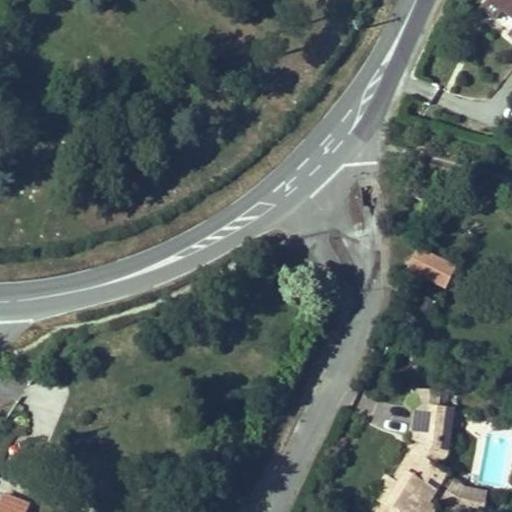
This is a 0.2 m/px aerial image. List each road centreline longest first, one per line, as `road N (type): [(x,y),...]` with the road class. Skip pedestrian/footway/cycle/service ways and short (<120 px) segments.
road 1 (tertiary): [(283,174),(225,216),(84,289)]
road 2 (tertiary): [(84,289),(145,281),(287,206)]
road 3 (tertiary): [(411,11),(283,174)]
road 4 (residential): [(348,352),(271,511)]
road 5 (residential): [(287,206),(339,281),(350,318),(348,352)]
road 6 (residential): [(370,274),(368,126)]
road 7 (tertiary): [(368,126),(411,11)]
